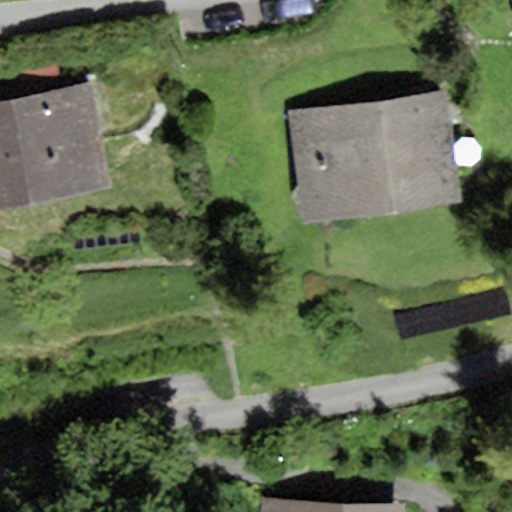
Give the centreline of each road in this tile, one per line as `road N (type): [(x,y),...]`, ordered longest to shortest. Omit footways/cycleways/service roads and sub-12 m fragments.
road 1 (residential): [(511,359),(298,406),(153,426),(0,480)]
road 2 (residential): [(0,17),(156,0)]
